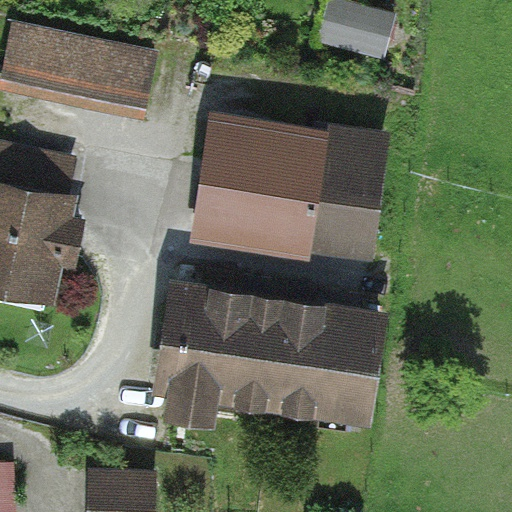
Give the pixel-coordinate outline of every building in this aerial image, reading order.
[(394,24),(329,7),(318,50),(383,66),(394,24)] [(152,60),(7,30),(0,61),(0,94),(139,123),(152,60)] [(371,143),(204,115),(189,202),(357,229),(371,143)] [(4,133),(0,152),(0,160),(88,177),(93,150),(4,133)] [(0,302),(49,313),(73,206),(0,190),(0,302)] [(381,311),(181,279),(165,377),(366,409),(381,311)] [(157,511),(158,474),(98,473),(97,511),(157,511)]
